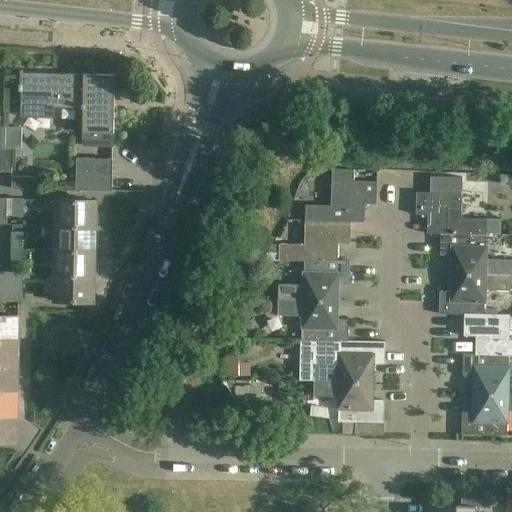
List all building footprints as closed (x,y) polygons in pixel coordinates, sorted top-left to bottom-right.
[(82,108),(84,108),(84,75),(66,74),(65,79),(55,79),(55,74),(26,74),(22,74),(22,70),(20,70),(20,85),(17,85),(17,91),(21,91),(21,110),(21,119),(54,119),(54,107),(82,107),(82,108)] [(118,75),(84,75),(84,108),(83,146),(113,146),(114,78),(118,78),(118,75)] [(13,148),(1,147),(0,171),(13,171),(13,148)] [(113,159),(77,159),(76,190),(112,191),(113,159)] [(306,205),(305,221),(364,222),(365,204),(377,204),(377,182),(353,181),(354,169),(332,169),(331,206),(306,205)] [(35,177),(13,176),(12,188),(35,189),(35,177)] [(427,234),(441,234),(486,235),(486,234),(501,235),(501,220),(487,220),(461,219),(462,177),(430,176),(430,193),(416,192),(416,215),(428,215),(427,234)] [(12,199),(12,216),(22,216),(22,199),(12,199)] [(95,201),(56,200),(56,226),(95,227),(95,201)] [(279,261),(305,262),(338,262),(338,261),(339,243),(350,243),(351,222),(305,221),(305,245),(279,244),(279,261)] [(95,227),(56,226),(46,226),(46,236),(56,237),(55,251),(94,252),(95,227)] [(23,233),(11,233),(11,250),(23,250),(23,233)] [(452,256),(452,274),(511,275),(511,259),(486,259),(486,235),(441,234),(440,255),(452,256)] [(23,250),(11,250),(11,266),(23,267),(23,250)] [(94,252),(55,251),(55,275),(94,277),(94,252)] [(279,284),(278,301),(337,302),(337,283),(349,283),(350,261),(338,261),(338,262),(305,262),(304,285),(279,284)] [(11,274),(0,273),(0,299),(19,300),(21,300),(21,275),(11,274)] [(439,314),(464,315),(464,314),(485,315),(486,290),(511,291),(511,275),(452,274),(451,292),(439,292),(439,314)] [(94,277),(55,275),(54,301),(93,302),(94,277)] [(303,341),(315,341),(348,341),(349,320),(337,319),(337,302),(278,301),(278,316),(303,317),(303,341)] [(476,336),(475,354),(510,355),(511,355),(511,339),(510,339),(511,315),(485,315),(464,314),(464,315),(464,336),(476,336)] [(18,317),(0,316),(0,342),(18,343),(18,317)] [(314,366),(314,381),(373,382),(373,364),(385,364),(386,342),(348,341),(315,341),(315,347),(340,347),(340,366),(314,366)] [(18,343),(0,342),(0,366),(17,367),(18,343)] [(475,376),(474,394),(511,394),(511,379),(509,379),(510,355),(475,354),(463,354),(463,376),(475,376)] [(17,367),(0,366),(0,392),(17,392),(17,367)] [(373,382),(314,381),(313,396),(339,397),(338,422),(355,422),(355,434),(364,435),(383,435),(383,434),(384,400),(372,400),(373,382)] [(17,392),(0,392),(0,416),(16,417),(17,392)] [(511,394),(474,394),(474,412),(462,412),(461,433),(461,435),(507,436),(508,411),(511,410),(511,394)] [(16,417),(0,416),(0,441),(16,442),(16,417)]
